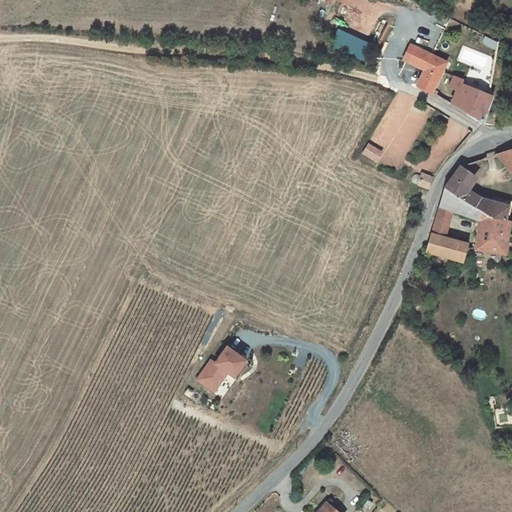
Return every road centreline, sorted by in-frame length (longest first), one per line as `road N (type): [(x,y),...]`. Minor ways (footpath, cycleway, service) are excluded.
road 1 (tertiary): [(240,511),(336,415),(415,247),(441,168),(486,136),(511,136)]
road 2 (track): [(0,38),(253,56),(403,88)]
